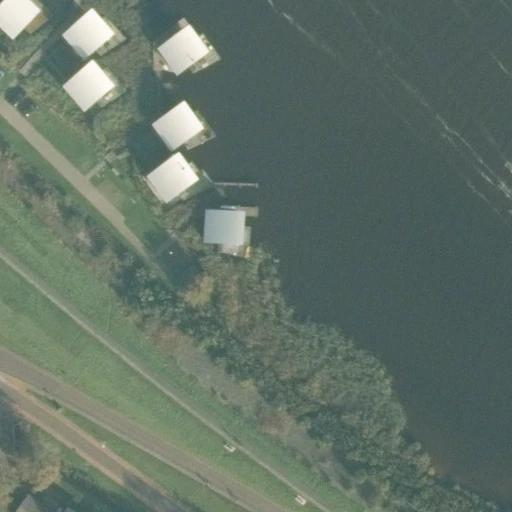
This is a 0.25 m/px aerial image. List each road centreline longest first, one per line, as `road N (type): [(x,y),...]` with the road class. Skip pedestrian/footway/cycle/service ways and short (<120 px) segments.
road 1 (unclassified): [(276,511),(0,360)]
road 2 (unclassified): [(172,511),(0,387)]
